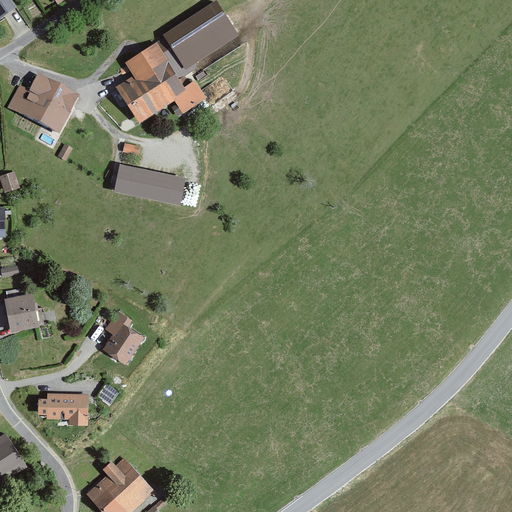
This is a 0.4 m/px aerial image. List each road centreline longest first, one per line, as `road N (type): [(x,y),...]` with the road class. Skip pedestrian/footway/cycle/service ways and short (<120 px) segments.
road 1 (tertiary): [(293,511),(430,408),(511,313)]
road 2 (unclassified): [(0,399),(57,464),(68,511)]
